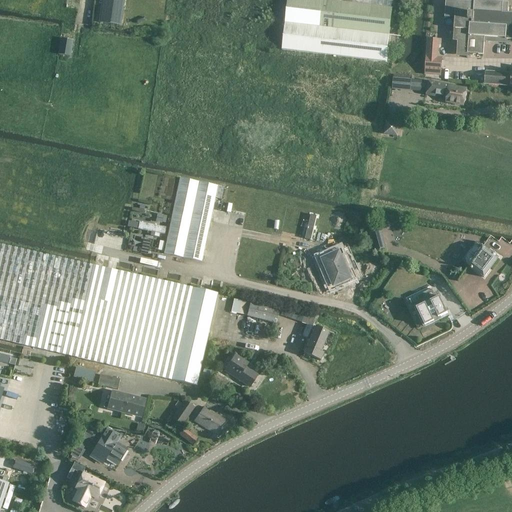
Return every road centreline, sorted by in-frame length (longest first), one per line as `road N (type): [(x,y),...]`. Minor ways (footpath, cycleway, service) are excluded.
road 1 (tertiary): [(140,511),(254,435),(450,345),(511,301)]
road 2 (unclassified): [(353,511),(511,452)]
